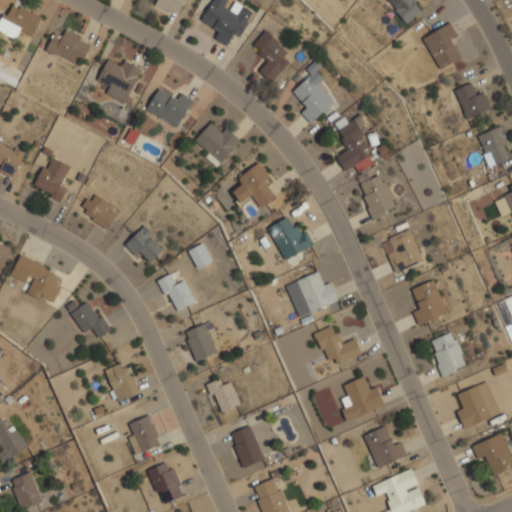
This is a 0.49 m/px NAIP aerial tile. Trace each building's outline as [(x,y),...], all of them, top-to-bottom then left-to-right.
[(156,0),(154,4),(176,15),(183,0),(156,0)] [(203,19),(215,0),(230,0),(227,5),(241,14),(247,5),(257,11),(241,35),(237,33),(229,46),(216,38),(221,30),(203,19)] [(384,0),(407,22),(422,7),(414,0),(384,0)] [(11,12),(4,8),(0,16),(0,33),(15,40),(19,31),(31,36),(41,16),(15,3),(11,12)] [(421,38),(438,69),(459,57),(450,42),(457,38),(448,22),(421,38)] [(61,36),(53,32),(44,50),(79,66),(91,41),(65,29),(61,36)] [(265,59),(256,70),(270,81),(288,60),(283,56),(288,50),(264,29),(250,46),(265,59)] [(102,92),(125,103),(142,68),(119,57),(116,65),(105,60),(96,79),(105,83),(102,92)] [(334,101),(309,74),(291,90),(306,106),(299,112),(309,123),(334,101)] [(481,89),(474,93),(469,82),(453,90),(467,119),(490,107),(481,89)] [(178,92),(175,98),(156,88),(144,110),(177,127),(192,99),(178,92)] [(334,121),(346,151),(336,155),(343,172),(370,161),(352,114),(334,121)] [(241,141),(224,125),(217,131),(209,123),(191,141),(216,166),(241,141)] [(475,135),(486,166),(510,157),(499,126),(475,135)] [(24,151),(0,140),(0,171),(12,177),(24,151)] [(31,189),(59,201),(67,185),(59,181),(67,163),(46,154),(31,189)] [(269,175),(258,161),(235,179),(240,185),(231,192),(240,203),(250,195),(260,207),(274,196),(262,181),(269,175)] [(381,174),(356,184),(371,219),(396,208),(381,174)] [(511,218),(511,185),(501,190),(511,218)] [(105,210),(110,204),(91,191),(77,210),(104,229),(113,216),(105,210)] [(266,228),(284,260),(311,244),(299,221),(291,226),(286,216),(266,228)] [(136,258),(141,252),(150,261),(163,247),(142,225),(123,245),(136,258)] [(389,236),(394,248),(385,251),(393,272),(422,260),(409,228),(389,236)] [(0,268),(11,248),(0,242),(0,268)] [(187,251),(197,268),(210,260),(201,243),(187,251)] [(9,274),(28,283),(25,292),(48,302),(61,273),(19,253),(9,274)] [(338,300),(329,278),(319,282),(315,272),(295,280),(309,312),(338,300)] [(157,278),(170,311),(193,302),(183,277),(173,281),(170,273),(157,278)] [(411,288),(418,307),(411,309),(417,324),(446,313),(433,279),(411,288)] [(90,328),(97,338),(110,328),(88,299),(68,314),(83,333),(90,328)] [(194,361),(217,352),(205,322),(182,331),(194,361)] [(361,354),(354,337),(341,342),(334,324),(313,332),(326,367),(361,354)] [(465,367),(452,331),(428,340),(441,376),(465,367)] [(138,391),(124,360),(102,370),(117,401),(138,391)] [(204,384),(217,413),(239,403),(230,382),(223,385),(219,377),(204,384)] [(383,407),(376,384),(366,387),(363,377),(342,384),(346,396),(338,399),(345,420),(383,407)] [(487,382),(456,392),(460,405),(455,407),(462,427),(497,415),(487,382)] [(125,436),(134,455),(161,443),(148,414),(126,424),(131,433),(125,436)] [(16,429),(8,433),(0,420),(0,443),(3,448),(0,449),(0,460),(1,462),(27,446),(16,429)] [(263,458),(249,425),(227,433),(241,467),(263,458)] [(399,439),(390,443),(383,426),(362,434),(375,468),(406,455),(399,439)] [(470,445),(476,460),(485,456),(493,474),(511,466),(511,460),(501,433),(470,445)] [(146,469),(160,504),(183,496),(169,460),(146,469)] [(404,511),(424,505),(412,469),(370,483),(374,495),(383,492),(389,509),(381,511),(404,511)] [(39,503),(32,473),(10,477),(17,508),(39,503)] [(250,486),(260,511),(288,511),(274,477),(250,486)]
